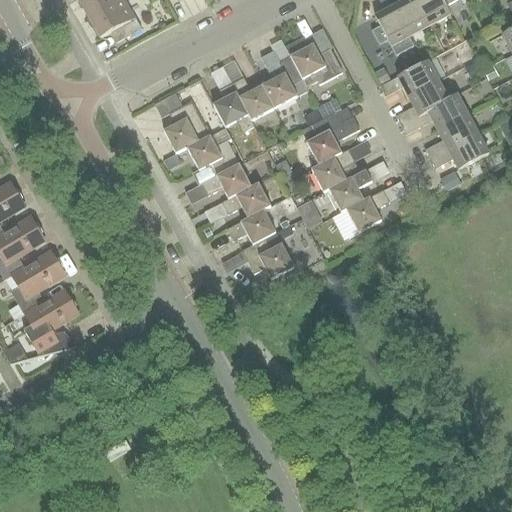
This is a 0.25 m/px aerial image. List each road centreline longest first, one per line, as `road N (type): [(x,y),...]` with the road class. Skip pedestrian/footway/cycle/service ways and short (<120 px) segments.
road 1 (residential): [(287,0),(70,112)]
road 2 (unclassified): [(284,511),(237,415),(171,310)]
road 3 (unclassified): [(171,310),(70,112)]
road 4 (residential): [(125,337),(13,146)]
road 5 (residential): [(408,160),(317,0)]
road 6 (residential): [(0,407),(125,337)]
